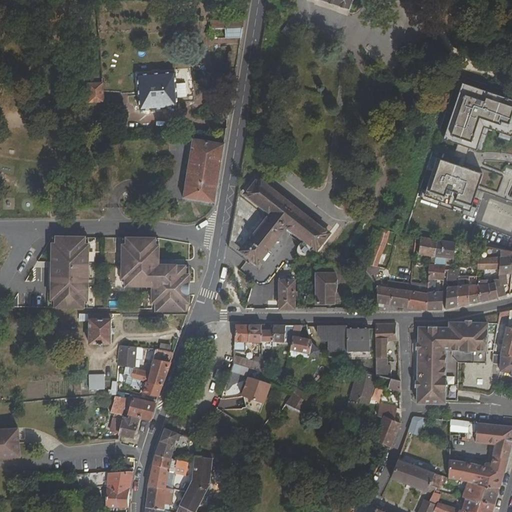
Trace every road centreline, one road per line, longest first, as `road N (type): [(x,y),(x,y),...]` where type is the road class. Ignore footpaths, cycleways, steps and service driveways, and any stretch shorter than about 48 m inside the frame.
road 1 (residential): [(223,233),(255,0)]
road 2 (residential): [(223,233),(0,226)]
road 3 (residential): [(194,316),(405,318)]
road 4 (residential): [(135,511),(146,447),(194,316)]
